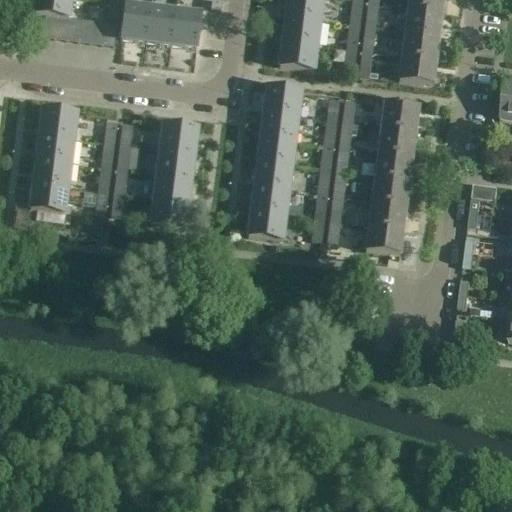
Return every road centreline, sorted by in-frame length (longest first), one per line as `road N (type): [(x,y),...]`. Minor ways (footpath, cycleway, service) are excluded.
road 1 (residential): [(431,352),(474,0)]
road 2 (residential): [(0,66),(230,92),(241,0)]
